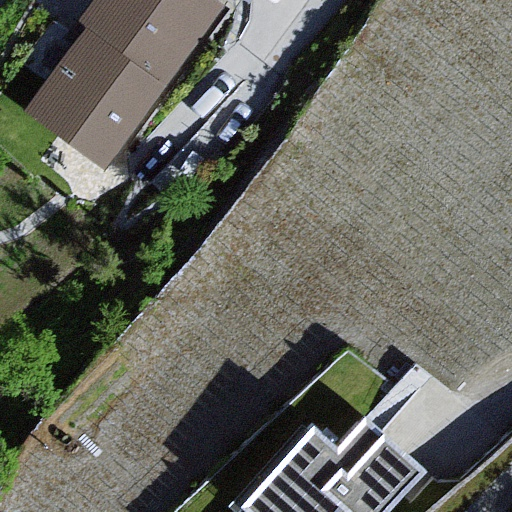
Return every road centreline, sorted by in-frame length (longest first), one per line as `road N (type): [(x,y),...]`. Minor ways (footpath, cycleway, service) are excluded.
road 1 (motorway): [(0,189),(228,170),(511,176)]
road 2 (residential): [(341,0),(270,102)]
